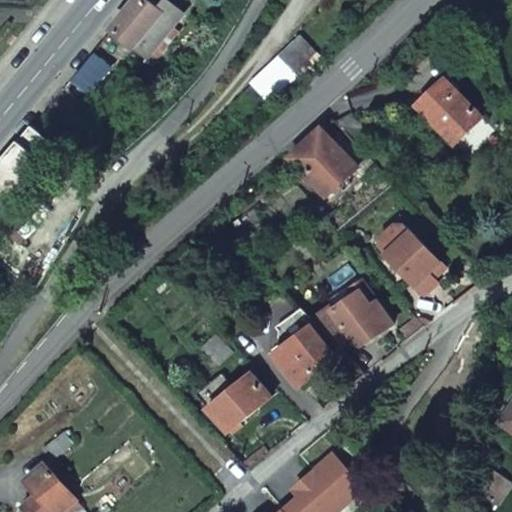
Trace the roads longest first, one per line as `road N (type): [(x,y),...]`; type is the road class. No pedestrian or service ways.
road 1 (residential): [(0,402),(81,316),(430,0)]
road 2 (residential): [(0,367),(100,211),(209,79),(261,0)]
road 3 (residential): [(511,283),(450,320),(217,511)]
road 4 (secondary): [(0,117),(98,0)]
